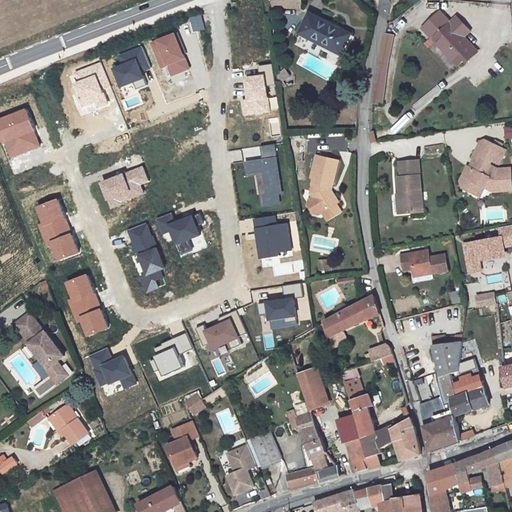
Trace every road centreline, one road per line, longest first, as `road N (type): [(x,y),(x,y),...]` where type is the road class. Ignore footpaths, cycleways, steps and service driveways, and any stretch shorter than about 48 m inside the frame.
road 1 (unknown): [(205,0),(222,251),(217,283),(150,311),(123,308),(56,136)]
road 2 (residential): [(385,0),(363,130),(373,273)]
road 3 (residential): [(424,465),(413,395),(373,273)]
road 4 (residential): [(183,0),(0,74)]
road 5 (tertiary): [(256,511),(424,465)]
